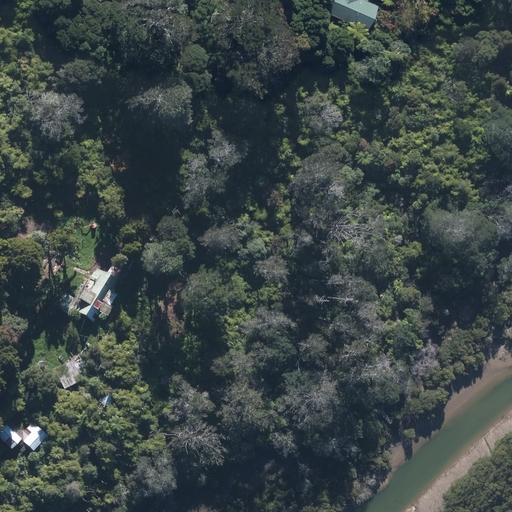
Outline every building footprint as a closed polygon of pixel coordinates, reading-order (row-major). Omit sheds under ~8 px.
[(368,3),(360,0),(315,0),(312,9),(357,29),(368,3)] [(96,269),(75,299),(67,293),(56,309),(68,317),(73,310),(91,323),(98,312),(105,317),(111,308),(108,306),(115,296),(111,293),(118,283),(96,269)] [(71,361),(52,370),(62,390),(81,381),(71,361)] [(96,407),(108,410),(111,396),(98,393),(96,407)] [(10,421),(0,430),(0,441),(9,450),(18,440),(30,452),(45,436),(30,422),(21,431),(10,421)]
